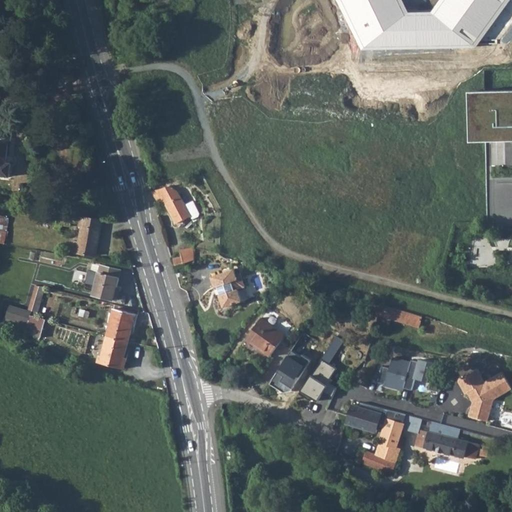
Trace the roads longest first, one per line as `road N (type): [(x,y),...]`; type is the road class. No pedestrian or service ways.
road 1 (tertiary): [(186,395),(77,0)]
road 2 (unknown): [(414,439),(400,473),(383,484),(335,459),(329,431),(346,397),(460,403)]
road 3 (residential): [(186,395),(223,392),(329,431)]
